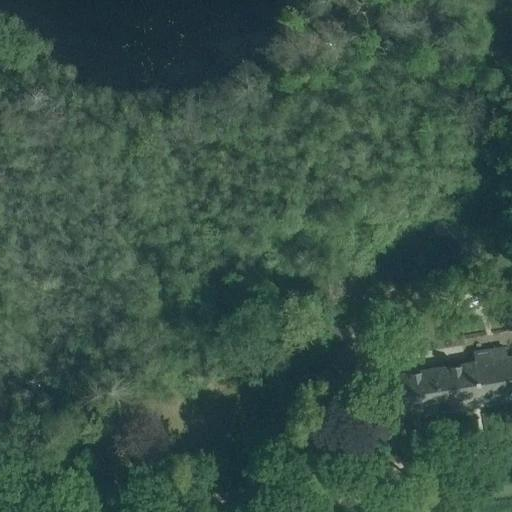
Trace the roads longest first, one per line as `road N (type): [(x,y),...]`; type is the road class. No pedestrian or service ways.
road 1 (track): [(511,437),(111,511)]
road 2 (track): [(341,0),(319,44),(269,96),(158,138)]
road 3 (track): [(158,138),(42,134),(0,121)]
